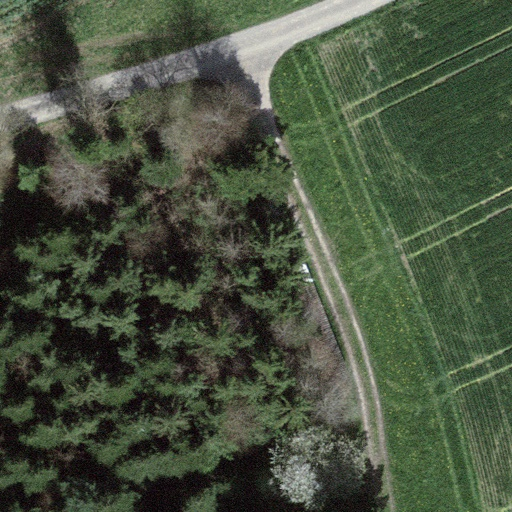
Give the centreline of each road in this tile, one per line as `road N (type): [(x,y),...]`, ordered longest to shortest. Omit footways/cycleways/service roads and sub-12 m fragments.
road 1 (track): [(231,74),(383,426),(390,511)]
road 2 (track): [(231,74),(0,131)]
road 3 (track): [(385,0),(231,74)]
